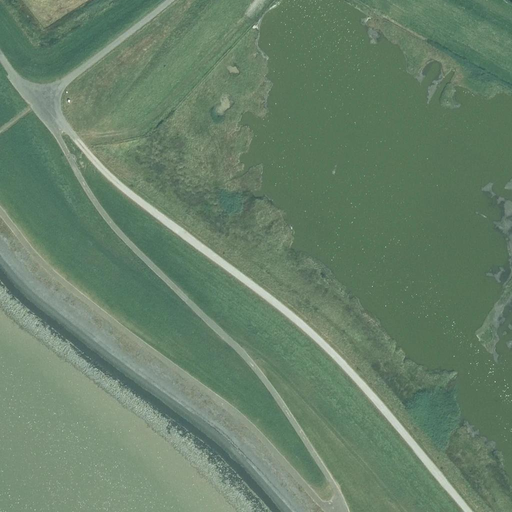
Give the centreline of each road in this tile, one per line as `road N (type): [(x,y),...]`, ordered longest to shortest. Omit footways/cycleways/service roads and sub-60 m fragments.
road 1 (track): [(469,511),(333,353),(102,170),(40,102)]
road 2 (unclassified): [(40,102),(170,0)]
